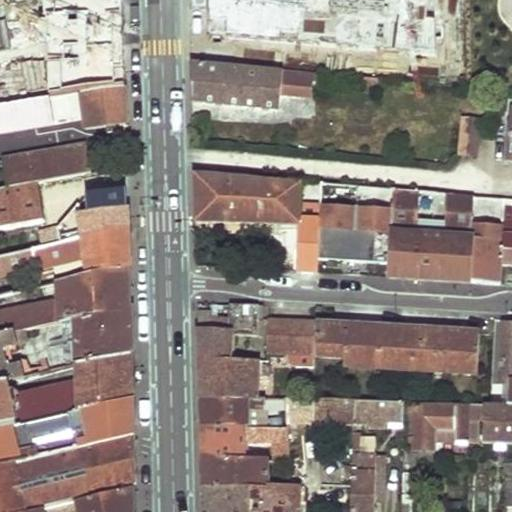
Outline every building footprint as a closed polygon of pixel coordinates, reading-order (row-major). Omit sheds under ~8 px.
[(206,0),(204,36),(435,51),(437,0),(206,0)] [(0,16),(0,66),(24,66),(22,16),(0,16)] [(319,83),(320,73),(191,61),(193,101),(279,110),(282,95),(311,98),(313,83),(319,83)] [(125,109),(124,89),(0,107),(0,133),(86,120),(88,127),(102,126),(104,133),(115,132),(114,124),(125,123),(125,109)] [(478,118),(462,116),(458,152),(475,153),(478,118)] [(37,184),(91,176),(87,149),(3,161),(6,189),(37,184)] [(300,221),(300,184),(194,174),(195,202),(196,222),(298,225),(300,225),(300,221)] [(501,265),(506,199),(322,183),(321,221),(319,258),(390,263),(390,277),(427,280),(500,284),(501,265)] [(0,228),(44,222),(37,184),(6,189),(0,189),(0,228)] [(511,199),(506,199),(501,265),(511,265),(511,199)] [(128,215),(128,208),(81,215),(83,239),(129,228),(128,215)] [(298,272),(319,273),(319,258),(321,221),(300,221),(300,225),(298,225),(298,272)] [(129,247),(129,228),(83,239),(61,244),(33,251),(37,270),(40,289),(43,289),(50,287),(59,285),(57,277),(48,278),(46,267),(84,258),(87,278),(130,269),(129,247)] [(61,244),(58,229),(41,233),(41,239),(32,240),(32,244),(29,244),(29,252),(33,251),(61,244)] [(37,270),(33,251),(29,252),(0,259),(0,275),(1,275),(2,278),(37,270)] [(130,289),(130,269),(87,278),(59,285),(59,299),(0,311),(0,335),(26,331),(65,322),(75,320),(131,308),(130,289)] [(262,336),(262,307),(258,306),(231,306),(231,320),(213,320),(213,315),(199,315),(200,359),(201,397),(258,398),(259,363),(231,360),(232,335),(262,336)] [(132,332),(131,308),(75,320),(77,366),(132,355),(132,332)] [(316,325),(316,323),(267,321),(269,353),(277,354),(288,355),(298,355),(316,357),(316,325)] [(477,374),(479,335),(316,325),(316,357),(344,359),(345,366),(477,374)] [(511,325),(503,325),(501,383),(511,384),(511,325)] [(28,343),(26,331),(0,335),(0,384),(6,383),(32,377),(31,367),(22,364),(9,366),(6,355),(24,351),(24,344),(28,343)] [(133,372),(132,355),(77,366),(77,384),(133,372)] [(316,368),(316,357),(298,355),(299,366),(316,368)] [(133,379),(133,372),(77,384),(11,398),(6,383),(0,384),(0,429),(134,401),(133,379)] [(258,398),(201,397),(202,409),(202,426),(248,427),(249,410),(266,411),(266,408),(266,398),(258,398)] [(286,399),(266,398),(266,408),(287,408),(286,399)] [(355,424),(356,400),(286,399),(287,408),(287,422),(355,424)] [(405,418),(405,402),(356,400),(355,424),(362,423),(363,417),(371,417),(371,425),(388,426),(389,418),(405,418)] [(134,419),(134,401),(0,429),(0,466),(134,438),(134,419)] [(470,442),(470,404),(455,403),(455,408),(410,407),(409,413),(414,413),(414,449),(435,449),(436,441),(470,442)] [(486,422),(486,405),(470,404),(470,442),(470,444),(478,444),(479,422),(486,422)] [(511,444),(511,405),(492,405),(486,405),(486,422),(485,443),(511,444)] [(290,460),(287,429),(248,427),(202,426),(203,443),(203,458),(245,459),(246,444),(277,442),(283,447),(283,461),(290,460)] [(135,461),(134,438),(0,466),(0,511),(40,511),(136,489),(135,461)] [(275,461),(274,453),(264,452),(264,459),(268,459),(268,461),(275,461)] [(353,485),(352,511),(375,511),(376,503),(376,456),(376,453),(354,452),(354,467),(353,485)] [(385,456),(376,456),(376,503),(384,503),(385,456)] [(268,461),(268,459),(264,459),(245,459),(203,458),(203,473),(204,488),(264,487),(268,483),(268,461)] [(353,485),(354,467),(345,466),(345,484),(353,485)] [(420,503),(421,475),(404,473),(403,503),(420,503)] [(300,511),(300,485),(289,484),(268,483),(264,487),(204,488),(204,511),(300,511)] [(136,511),(136,508),(136,489),(40,511),(136,511)]
